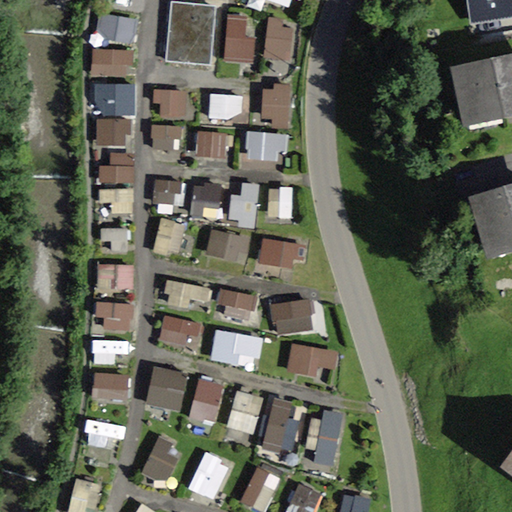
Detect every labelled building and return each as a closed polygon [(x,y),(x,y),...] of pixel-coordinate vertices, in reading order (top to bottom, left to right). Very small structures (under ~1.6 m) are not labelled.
[(264,0),(295,10),(298,0),(264,0)] [(511,0),(466,0),(470,24),(511,18),(511,0)] [(214,7),(172,3),(167,61),(210,64),(214,7)] [(133,45),(138,20),(102,13),(97,38),(133,45)] [(228,16),(225,61),(255,64),(257,39),(246,39),(248,17),(228,16)] [(290,63),(297,27),(270,21),(262,58),(290,63)] [(93,49),(93,77),(130,78),(131,50),(93,49)] [(511,61),(457,73),(467,119),(511,110),(511,61)] [(103,113),(137,113),(137,86),(104,85),(103,113)] [(290,127),(291,88),(264,87),(263,126),(290,127)] [(158,118),(186,119),(187,91),(158,90),(158,118)] [(242,120),(242,95),(211,95),(211,120),(242,120)] [(130,144),(128,119),(96,120),(98,146),(130,144)] [(153,150),(178,151),(179,127),(154,126),(153,150)] [(284,161),(285,133),(248,132),(248,160),(284,161)] [(231,159),(231,134),(198,133),(197,158),(231,159)] [(100,185),(135,183),(134,157),(98,159),(100,185)] [(183,206),(184,182),(155,181),(154,205),(183,206)] [(256,226),(261,185),(238,182),(232,223),(256,226)] [(294,219),(294,188),(270,188),(270,219),(294,219)] [(134,213),(134,191),(102,190),(102,213),(134,213)] [(511,193),(476,204),(491,257),(511,251),(511,193)] [(155,252),(179,257),(186,224),(162,219),(155,252)] [(102,252),(130,252),(130,229),(102,229),(102,252)] [(207,256),(247,263),(251,237),(211,230),(207,256)] [(259,263),(296,270),(300,245),(263,238),(259,263)] [(98,293),(134,293),(134,265),(98,265),(98,293)] [(169,283),(168,307),(209,309),(210,285),(169,283)] [(221,289),(218,304),(257,311),(259,296),(221,289)] [(275,333),(315,332),(314,302),(274,303),(275,333)] [(100,331),(133,333),(134,305),(102,303),(100,331)] [(197,351),(203,325),(167,316),(160,343),(197,351)] [(260,368),(263,336),(216,331),(212,363),(260,368)] [(95,362),(131,360),(130,340),(94,342),(95,362)] [(289,373),(316,376),(317,366),(337,368),(339,350),(292,345),(289,373)] [(147,404),(182,412),(191,374),(156,367),(147,404)] [(129,402),(131,376),(95,372),(92,399),(129,402)] [(191,418),(216,425),(226,391),(200,384),(191,418)] [(255,434),(265,397),(239,390),(229,427),(255,434)] [(279,455),(281,447),(296,450),(304,406),(273,400),(263,452),(279,455)] [(311,448),(318,449),(315,464),(334,468),(346,414),(319,408),(311,448)] [(88,420),(85,432),(123,440),(126,427),(88,420)] [(182,452),(157,441),(143,473),(168,484),(182,452)] [(203,455),(191,491),(218,500),(230,463),(203,455)] [(262,511),(268,511),(282,478),(256,468),(242,504),(262,511)] [(77,479),(68,511),(95,511),(102,485),(77,479)] [(317,511),(325,496),(300,484),(286,511),(317,511)] [(369,511),(372,499),(343,493),(338,511),(369,511)] [(155,511),(156,511),(142,503),(136,511),(155,511)]
